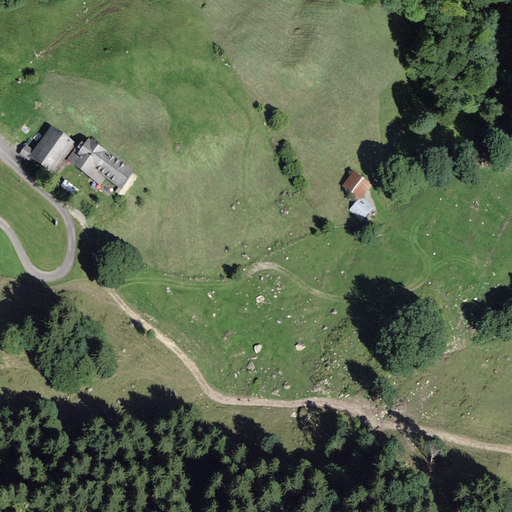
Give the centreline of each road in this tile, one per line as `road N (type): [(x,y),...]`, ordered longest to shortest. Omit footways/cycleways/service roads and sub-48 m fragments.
road 1 (track): [(511,450),(388,425),(320,400),(218,396),(116,297),(84,226),(64,212)]
road 2 (track): [(95,256),(144,276),(210,287),(275,265),(320,295),(362,299),(408,289),(427,273),(416,238),(382,218)]
road 3 (unclassified): [(0,150),(64,212),(72,244),(61,271),(38,275),(0,222)]
